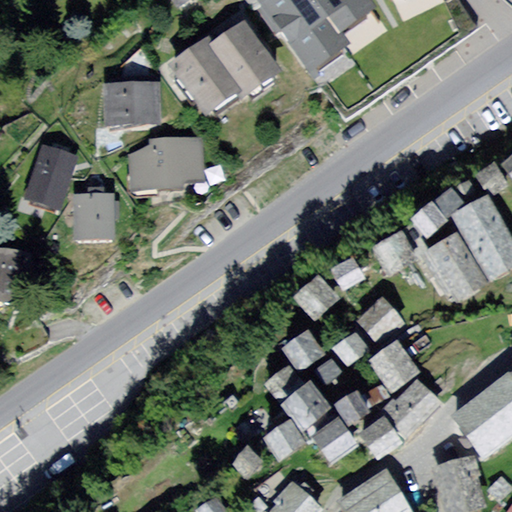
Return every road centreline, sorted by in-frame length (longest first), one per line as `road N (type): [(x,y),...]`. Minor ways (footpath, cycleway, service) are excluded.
road 1 (tertiary): [(511,60),(0,416)]
road 2 (residential): [(511,361),(340,494),(328,511)]
